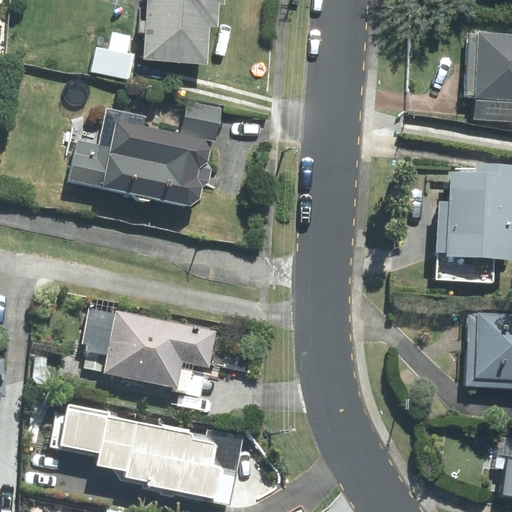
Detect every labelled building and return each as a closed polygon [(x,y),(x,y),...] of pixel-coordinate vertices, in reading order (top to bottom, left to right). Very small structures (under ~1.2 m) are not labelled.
[(215,0),(145,0),(140,63),(194,68),(197,29),(209,30),(211,6),(215,6),(215,0)] [(129,40),(107,36),(105,53),(87,50),(83,78),(128,85),(132,60),(126,59),(129,40)] [(511,47),(470,44),(466,99),(511,102),(511,47)] [(217,118),(187,111),(180,138),(211,145),(217,118)] [(195,152),(111,133),(105,157),(74,150),(66,185),(182,211),(195,152)] [(500,265),(507,180),(469,177),(468,191),(445,189),(439,260),(500,265)] [(204,342),(113,321),(99,381),(191,402),(204,342)] [(511,393),(511,330),(467,327),(463,390),(511,393)] [(202,451),(58,421),(52,449),(92,457),(89,472),(118,478),(116,487),(202,505),(208,478),(197,476),(202,451)]
